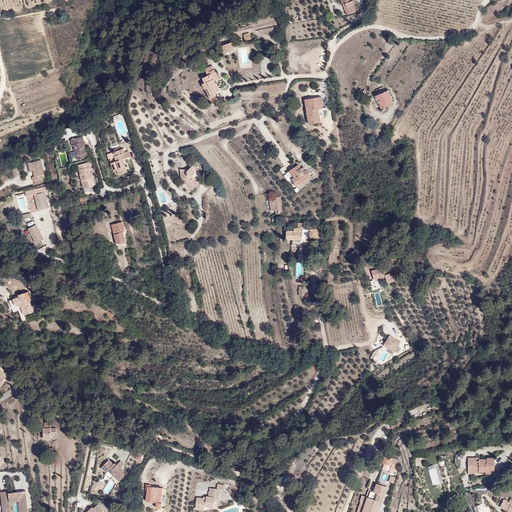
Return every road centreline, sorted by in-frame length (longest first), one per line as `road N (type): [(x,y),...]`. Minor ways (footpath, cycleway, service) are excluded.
road 1 (unknown): [(0,239),(164,292),(143,189),(105,186),(86,141),(61,142)]
road 2 (unclassified): [(292,511),(254,477),(85,418),(60,399),(51,379),(36,376),(0,400)]
road 3 (track): [(321,219),(315,272),(326,351),(304,405),(266,440),(197,458)]
road 4 (unclassified): [(289,82),(283,105),(240,133),(296,211),(321,219)]
